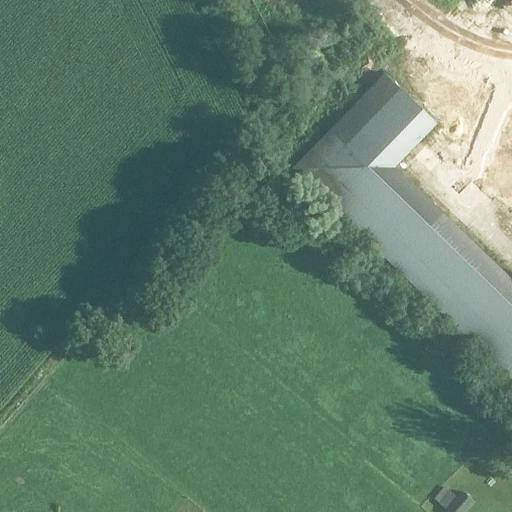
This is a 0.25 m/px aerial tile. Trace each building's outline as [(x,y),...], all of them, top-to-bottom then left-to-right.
[(272,0),(267,0),(262,3),(267,12),(276,6),(272,0)] [(311,0),(317,9),(332,0),(311,0)] [(276,6),(267,12),(272,20),(281,15),(276,6)] [(341,153),(322,176),(370,217),(422,155),(412,146),(456,94),(421,64),(377,116),(381,120),(348,159),(341,153)] [(483,245),(478,253),(486,259),(491,251),(483,245)] [(478,253),(472,261),(481,267),(486,259),(478,253)] [(511,264),(500,276),(511,288),(511,264)] [(511,288),(500,276),(486,289),(511,315),(511,288)] [(461,277),(454,283),(461,290),(468,284),(461,277)] [(511,315),(486,289),(473,303),(503,334),(511,324),(511,315)] [(436,295),(429,301),(436,308),(443,302),(436,295)] [(473,303),(457,318),(487,349),(503,334),(473,303)] [(446,510),(448,511),(466,511),(475,503),(462,492),(457,497),(446,510)]
